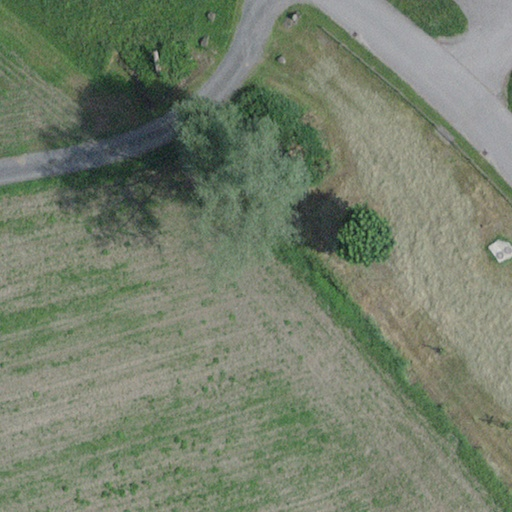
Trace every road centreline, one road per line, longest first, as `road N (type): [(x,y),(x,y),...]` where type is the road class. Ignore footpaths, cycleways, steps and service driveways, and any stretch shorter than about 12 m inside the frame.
road 1 (track): [(0,170),(164,138),(205,104),(295,0)]
road 2 (unclassified): [(359,0),(458,79),(511,138)]
